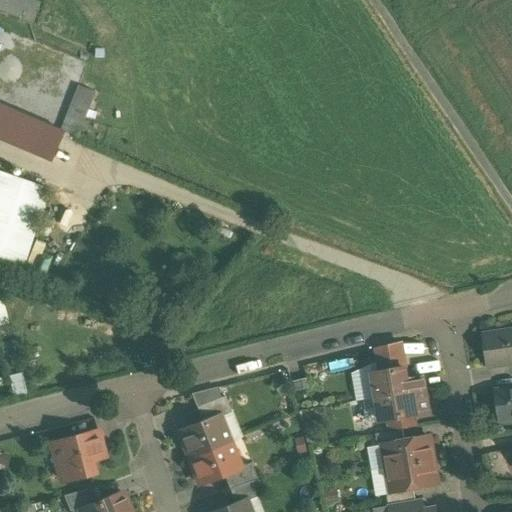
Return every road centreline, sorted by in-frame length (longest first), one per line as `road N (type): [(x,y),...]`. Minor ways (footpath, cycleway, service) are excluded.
road 1 (track): [(94,150),(442,300),(451,317)]
road 2 (residential): [(132,389),(451,317)]
road 3 (track): [(511,205),(374,0)]
road 4 (residential): [(451,317),(473,511)]
road 5 (residential): [(0,426),(132,389)]
road 6 (residential): [(169,511),(132,389)]
